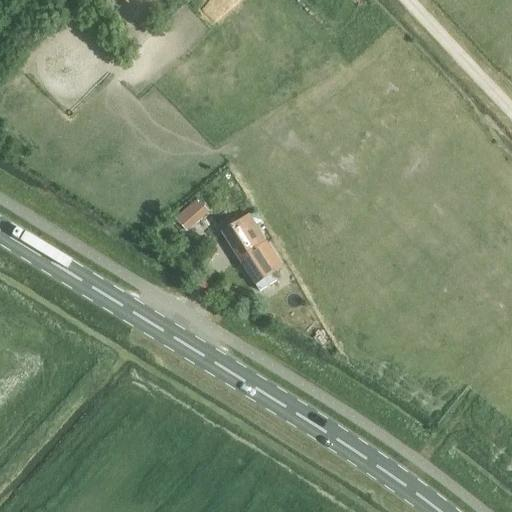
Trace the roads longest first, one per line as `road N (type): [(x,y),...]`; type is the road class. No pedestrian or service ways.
road 1 (primary): [(438,511),(316,426),(0,232)]
road 2 (track): [(408,0),(511,110)]
